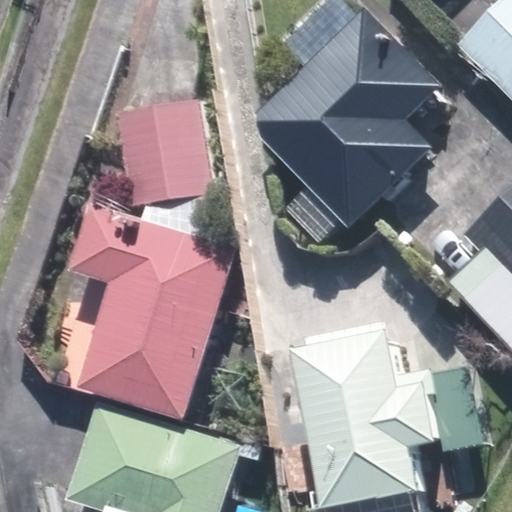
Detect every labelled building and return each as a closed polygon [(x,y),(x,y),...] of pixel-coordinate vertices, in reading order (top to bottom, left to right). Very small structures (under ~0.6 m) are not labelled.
[(511,6),(467,51),(511,97),(511,6)] [(442,94),(372,20),(263,123),(268,142),(354,232),(437,153),(409,125),(442,94)] [(202,109),(128,121),(142,209),(216,198),(202,109)] [(511,202),(472,242),(488,258),(456,290),(511,346),(511,202)] [(191,423),(242,260),(97,215),(79,273),(123,287),(91,391),(191,423)] [(397,342),(305,360),(335,511),(359,511),(428,498),(420,456),(445,451),(433,392),(408,397),(397,342)] [(227,511),(246,453),(106,411),(78,502),(111,511),(227,511)]
